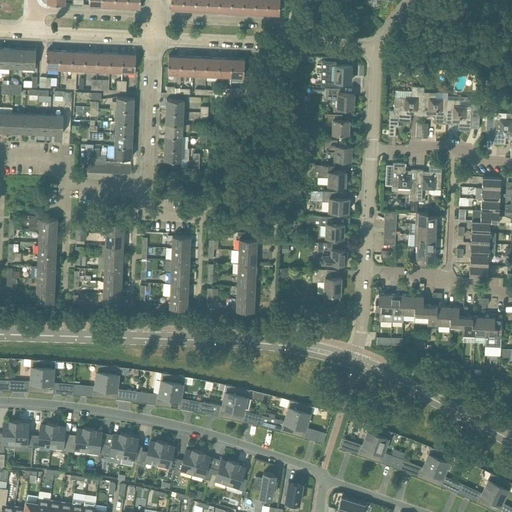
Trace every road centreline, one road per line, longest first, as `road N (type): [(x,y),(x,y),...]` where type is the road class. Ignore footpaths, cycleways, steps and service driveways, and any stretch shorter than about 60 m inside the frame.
road 1 (tertiary): [(0,335),(265,346),(354,364)]
road 2 (residential): [(324,482),(155,422),(0,404)]
road 3 (tertiary): [(354,364),(511,442)]
road 4 (residential): [(142,182),(67,181),(64,158),(0,153)]
road 5 (residential): [(511,291),(363,270)]
road 6 (residential): [(142,182),(154,34)]
road 7 (residential): [(288,42),(279,21),(155,15)]
road 8 (residential): [(511,165),(478,162),(452,146),(370,148)]
road 9 (residential): [(288,42),(154,34)]
road 10 (residential): [(155,15),(31,10)]
road 11 (unclassified): [(363,270),(370,148)]
road 12 (residential): [(154,34),(32,31)]
